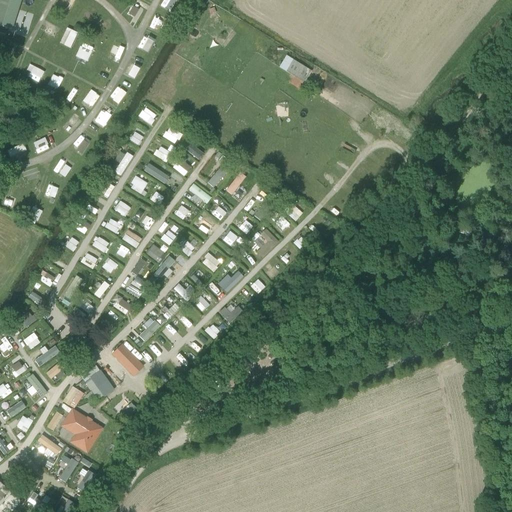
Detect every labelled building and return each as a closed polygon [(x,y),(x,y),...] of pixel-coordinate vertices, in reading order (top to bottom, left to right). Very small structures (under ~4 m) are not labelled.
[(19,0),(0,0),(0,25),(11,29),(19,0)] [(139,13),(145,4),(137,0),(131,0),(128,7),(139,13)] [(41,30),(50,35),(54,27),(45,22),(41,30)] [(58,43),(69,48),(76,32),(64,27),(58,43)] [(142,35),(135,44),(145,52),(152,42),(142,35)] [(87,62),(93,47),(80,42),(73,56),(87,62)] [(119,61),(123,48),(112,45),(107,58),(119,61)] [(278,68),(285,73),(293,60),(286,56),(278,68)] [(293,60),(285,73),(294,78),(304,84),(311,72),(293,60)] [(129,61),(123,73),(134,79),(140,66),(129,61)] [(31,66),(26,78),(39,82),(43,71),(31,66)] [(59,89),(63,78),(51,74),(47,85),(59,89)] [(304,84),(294,78),(290,85),(300,91),(304,84)] [(116,104),(124,93),(114,85),(106,96),(116,104)] [(88,89),(81,102),(87,105),(94,92),(88,89)] [(256,95),(252,102),(262,108),(266,101),(256,95)] [(143,107),(137,116),(149,125),(156,116),(143,107)] [(93,121),(103,127),(109,115),(99,109),(93,121)] [(73,129),(81,123),(76,116),(68,122),(73,129)] [(164,131),(161,136),(172,143),(175,139),(164,131)] [(135,132),(129,140),(138,147),(144,138),(135,132)] [(72,150),(85,154),(89,141),(76,137),(72,150)] [(35,153),(47,150),(44,138),(32,141),(35,153)] [(196,161),(201,155),(185,140),(179,146),(196,161)] [(8,157),(24,150),(21,143),(5,150),(8,157)] [(166,159),(173,148),(168,145),(161,156),(166,159)] [(153,156),(160,158),(163,148),(157,146),(153,156)] [(125,152),(112,171),(121,176),(133,157),(125,152)] [(64,164),(66,160),(61,158),(53,170),(65,177),(71,168),(64,164)] [(171,167),(182,176),(190,168),(179,158),(171,167)] [(163,184),(168,177),(147,162),(142,170),(163,184)] [(239,172),(223,189),(230,195),(246,178),(239,172)] [(134,175),(127,185),(141,194),(148,184),(134,175)] [(209,175),(205,184),(213,188),(217,178),(209,175)] [(187,189),(205,205),(210,199),(192,183),(187,189)] [(53,198),(57,188),(47,185),(43,195),(53,198)] [(4,196),(2,203),(13,208),(16,200),(4,196)] [(113,210),(125,217),(131,208),(118,201),(113,210)] [(291,204),(284,212),(295,221),(302,214),(291,204)] [(37,222),(42,211),(31,206),(26,217),(37,222)] [(184,221),(190,212),(181,206),(176,215),(184,221)] [(206,235),(213,224),(203,216),(195,227),(206,235)] [(84,235),(90,225),(79,218),(73,228),(84,235)] [(103,228),(116,233),(120,224),(107,218),(103,228)] [(315,234),(323,227),(318,221),(310,227),(315,234)] [(171,222),(162,231),(172,240),(180,232),(171,222)] [(264,228),(256,236),(261,241),(252,250),(260,259),(278,242),(264,228)] [(135,248),(141,239),(127,230),(121,239),(135,248)] [(91,246),(103,253),(109,244),(96,236),(91,246)] [(64,245),(72,251),(78,243),(71,237),(64,245)] [(194,240),(182,240),(183,253),(194,253),(194,240)] [(152,245),(145,253),(155,261),(161,253),(152,245)] [(126,258),(128,254),(117,247),(115,251),(126,258)] [(85,253),(80,262),(92,270),(98,261),(85,253)] [(208,253),(200,263),(212,272),(220,263),(208,253)] [(57,256),(53,267),(63,270),(67,260),(57,256)] [(158,280),(173,261),(168,256),(152,276),(158,280)] [(108,258),(101,266),(111,273),(117,265),(108,258)] [(271,279),(277,272),(272,267),(265,275),(271,279)] [(225,294),(244,277),(237,270),(229,277),(226,274),(216,284),(225,294)] [(198,271),(190,279),(199,287),(206,278),(198,271)] [(47,287),(54,279),(45,272),(38,279),(47,287)] [(74,276),(66,289),(74,294),(81,280),(74,276)] [(135,280),(127,284),(131,294),(139,290),(135,280)] [(251,284),(255,293),(264,288),(260,280),(251,284)] [(102,281),(91,294),(98,299),(108,285),(102,281)] [(25,298),(43,307),(46,300),(29,291),(25,298)] [(127,315),(132,305),(114,295),(111,300),(116,303),(114,307),(127,315)] [(84,319),(93,308),(83,300),(74,311),(84,319)] [(29,310),(18,319),(25,328),(36,319),(29,310)] [(182,321),(188,327),(194,321),(189,314),(182,321)] [(137,335),(143,342),(159,327),(149,317),(142,323),(146,327),(137,335)] [(162,332),(170,343),(180,335),(172,324),(162,332)] [(204,331),(212,338),(219,332),(211,324),(204,331)] [(32,333),(21,340),(28,350),(39,343),(32,333)] [(196,351),(204,344),(198,338),(190,345),(196,351)] [(155,341),(149,349),(155,354),(161,345),(155,341)] [(0,361),(0,362),(11,355),(4,345),(0,347),(0,361)] [(112,354),(131,374),(135,370),(137,372),(142,368),(121,346),(112,354)] [(38,367),(49,359),(44,353),(33,360),(38,367)] [(22,371),(27,367),(19,356),(14,359),(22,371)] [(173,362),(179,369),(186,363),(180,356),(173,362)] [(44,374),(50,380),(59,373),(53,366),(44,374)] [(122,383),(106,367),(99,373),(112,390),(122,383)] [(24,378),(38,397),(46,392),(31,372),(24,378)] [(102,396),(103,397),(112,390),(99,373),(90,379),(91,380),(102,396)] [(85,384),(97,400),(102,396),(91,380),(85,384)] [(0,394),(2,398),(12,392),(9,387),(5,389),(2,384),(0,385),(0,394)] [(73,409),(82,393),(70,386),(60,401),(73,409)] [(8,418),(25,407),(20,400),(3,411),(8,418)] [(131,403),(123,410),(129,416),(136,409),(131,403)] [(54,411),(44,426),(51,431),(61,416),(54,411)] [(75,445),(86,452),(101,429),(72,411),(62,426),(77,436),(78,440),(75,445)] [(12,432),(20,438),(26,429),(18,424),(12,432)] [(0,450),(4,455),(12,448),(0,433),(0,450)] [(54,455),(59,448),(40,434),(35,441),(54,455)] [(66,484),(77,462),(63,455),(60,461),(65,464),(57,479),(66,484)] [(0,490),(5,495),(0,500),(0,506),(12,495),(0,484),(0,490)] [(0,511),(11,511),(20,503),(12,495),(0,506),(0,511)]
